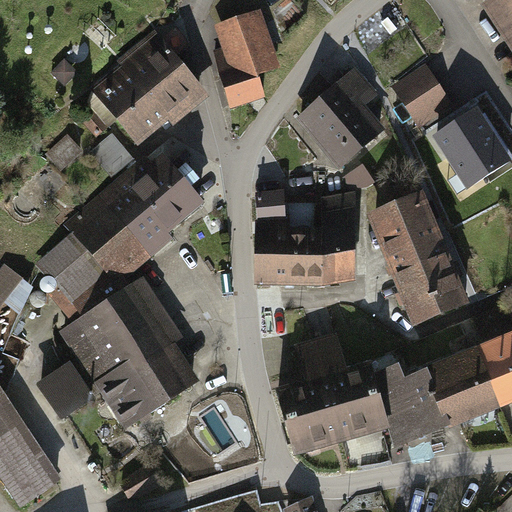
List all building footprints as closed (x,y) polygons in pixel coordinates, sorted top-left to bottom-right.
[(292,0),(286,0),(276,9),(287,23),(301,12),(292,0)] [(511,0),(493,0),(484,6),(511,49),(511,0)] [(266,98),(259,74),(280,67),(262,10),(214,25),(222,48),(214,50),(233,109),(266,98)] [(270,26),(275,50),(288,47),(283,23),(270,26)] [(207,94),(159,34),(92,88),(140,147),(207,94)] [(454,107),(427,66),(393,89),(420,129),(454,107)] [(354,70),(296,121),(340,171),(388,130),(366,105),(376,96),(354,70)] [(511,151),(482,107),(431,140),(466,194),(511,164),(511,151)] [(153,259),(176,240),(172,234),(206,204),(165,156),(155,164),(148,156),(100,197),(153,259)] [(256,275),(256,288),(323,288),(355,282),(356,193),(319,200),(257,197),(256,275)] [(423,195),(369,218),(415,329),(469,307),(423,195)] [(153,259),(100,197),(67,225),(73,231),(117,283),(124,277),(129,279),(153,259)] [(117,283),(73,231),(39,262),(84,319),(133,287),(129,279),(124,277),(117,283)] [(0,307),(24,278),(7,264),(0,272),(0,307)] [(84,319),(60,334),(76,358),(100,395),(124,431),(201,381),(176,344),(185,338),(146,279),(133,287),(84,319)] [(511,404),(511,330),(503,307),(474,318),(484,344),(425,367),(427,371),(450,429),(511,404)] [(295,459),(390,432),(374,376),(371,362),(347,369),(337,335),(296,346),(307,384),(276,393),(295,459)] [(62,420),(100,395),(76,358),(37,384),(62,420)] [(399,365),(374,376),(390,432),(395,450),(450,429),(427,371),(405,381),(399,365)] [(0,477),(22,511),(23,511),(63,482),(0,384),(0,477)]
